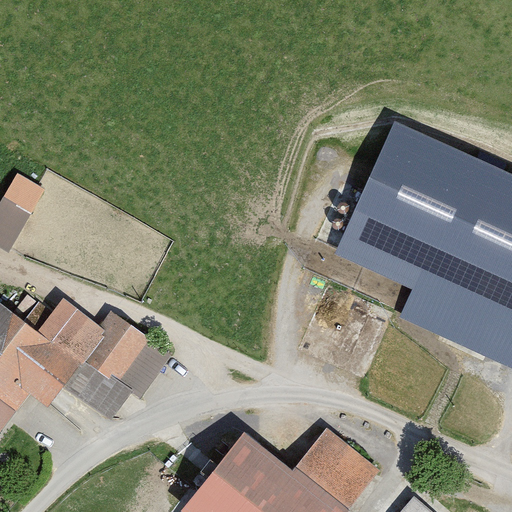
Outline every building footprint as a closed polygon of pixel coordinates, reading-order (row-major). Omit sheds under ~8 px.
[(511,174),(394,121),(332,254),(412,291),(401,314),(511,365),(511,174)] [(0,243),(6,247),(38,189),(15,177),(0,202),(0,243)] [(29,339),(0,314),(0,414),(25,385),(41,398),(60,376),(108,415),(159,354),(111,314),(97,332),(60,302),(29,339)] [(288,478),(240,436),(181,504),(190,511),(333,511),(369,471),(326,434),(288,478)] [(423,511),(411,501),(402,511),(423,511)]
